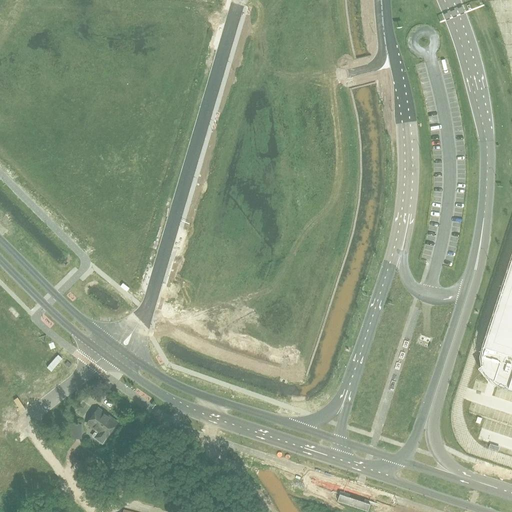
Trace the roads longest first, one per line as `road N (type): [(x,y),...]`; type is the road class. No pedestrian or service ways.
road 1 (unclassified): [(236,3),(145,310),(121,348)]
road 2 (unclassified): [(456,479),(433,420),(479,271),(481,235)]
road 3 (unclassified): [(385,0),(408,144),(398,244)]
road 4 (unclassified): [(481,235),(483,129),(444,0)]
road 5 (unclassified): [(399,459),(410,447),(462,292)]
road 6 (unclassified): [(121,348),(0,239)]
road 7 (unclassified): [(398,244),(351,392)]
road 8 (unclassified): [(0,260),(112,359)]
road 9 (unclassified): [(211,417),(345,464)]
road 10 (unclassified): [(371,473),(486,511)]
road 11 (unclassified): [(269,511),(209,449),(211,417)]
